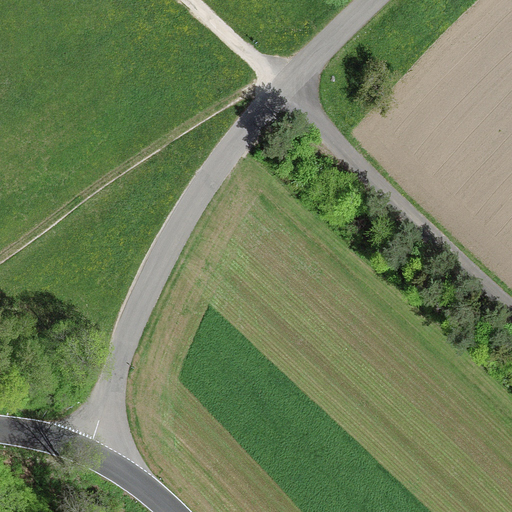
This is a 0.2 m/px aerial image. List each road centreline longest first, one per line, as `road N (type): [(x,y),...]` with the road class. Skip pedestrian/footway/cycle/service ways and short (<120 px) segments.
road 1 (track): [(0,256),(174,131),(255,87),(284,81),(189,0)]
road 2 (residential): [(284,81),(219,164),(158,266),(89,450)]
road 3 (residential): [(284,81),(511,308)]
